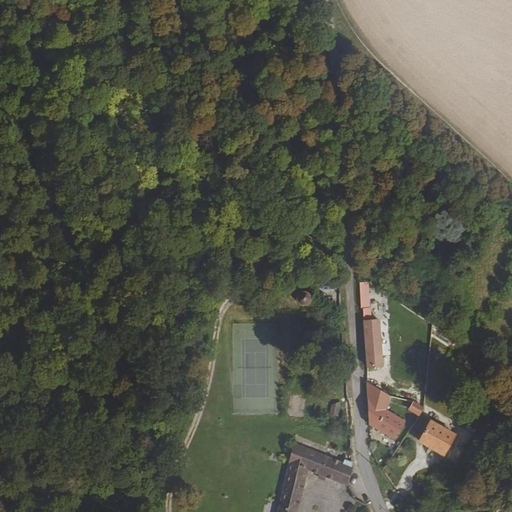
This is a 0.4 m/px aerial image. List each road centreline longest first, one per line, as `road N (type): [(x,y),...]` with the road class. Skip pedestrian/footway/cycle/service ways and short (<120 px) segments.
road 1 (track): [(330,0),(346,268)]
road 2 (tertiary): [(346,268),(361,454),(381,511)]
